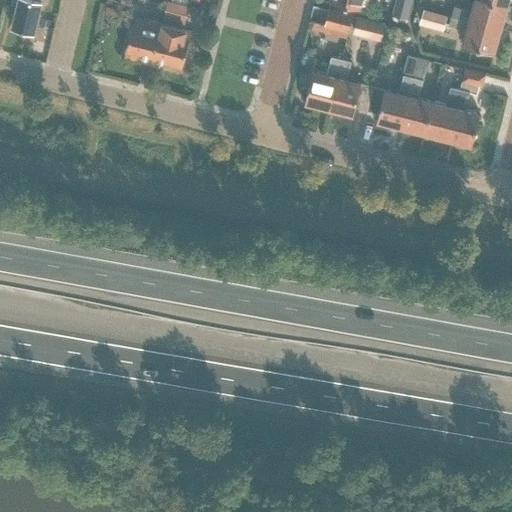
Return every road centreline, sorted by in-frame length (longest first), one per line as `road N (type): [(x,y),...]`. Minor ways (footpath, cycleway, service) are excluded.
road 1 (motorway): [(511,351),(0,259)]
road 2 (motorway): [(0,344),(511,436)]
road 3 (residential): [(258,137),(0,68)]
road 4 (residential): [(501,196),(258,137)]
road 5 (residential): [(258,137),(295,0)]
